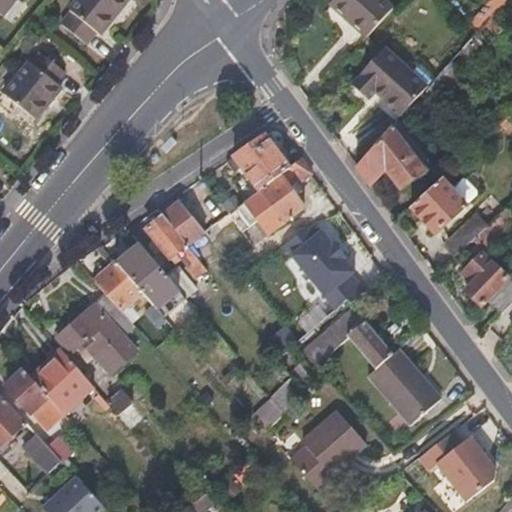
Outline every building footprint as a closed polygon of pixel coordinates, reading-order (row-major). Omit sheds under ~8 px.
[(0,0),(0,16),(1,17),(14,0),(0,0)] [(130,1),(129,0),(78,0),(70,11),(72,15),(62,27),(85,46),(96,33),(101,37),(130,1)] [(392,11),(381,0),(335,0),(329,7),(366,40),(392,11)] [(417,126),(511,22),(511,0),(508,0),(478,34),(439,78),(430,88),(405,115),(417,126)] [(478,34),(508,0),(495,0),(471,28),(478,34)] [(412,72),(386,49),(351,86),(369,102),(376,95),(402,118),(405,115),(430,88),(412,72)] [(65,75),(52,64),(41,55),(33,65),(29,62),(3,96),(35,123),(62,90),(57,85),(65,75)] [(421,61),(412,72),(430,88),(439,78),(421,61)] [(511,121),(509,118),(501,126),(511,136),(511,121)] [(422,169),(391,131),(359,165),(355,168),(371,188),(387,171),(401,189),(422,169)] [(290,169),(266,137),(233,160),(257,193),(290,169)] [(304,210),(290,191),(311,175),(300,161),(290,169),(257,193),(234,210),(248,229),(258,223),(268,236),(304,210)] [(479,195),(480,190),(469,179),(465,180),(454,192),(468,206),(479,195)] [(438,235),(468,206),(454,192),(443,180),(413,209),(438,235)] [(495,236),(511,220),(511,204),(487,227),(475,240),(485,249),(497,238),(495,236)] [(201,233),(179,206),(162,217),(186,246),(201,233)] [(475,240),(487,227),(476,215),(446,245),(457,256),(475,240)] [(186,246),(162,217),(145,230),(174,267),(179,263),(175,257),(179,254),(188,265),(183,270),(193,282),(206,271),(186,246)] [(349,274),(353,271),(342,258),(344,256),(332,241),(330,243),(319,231),(288,254),(333,309),(345,301),(347,304),(364,292),(349,274)] [(167,277),(141,247),(118,266),(145,296),(158,311),(179,291),(167,277)] [(511,305),(511,281),(487,255),(467,274),(476,284),(469,291),(484,307),(490,302),(502,315),(511,305)] [(145,296),(118,266),(117,264),(94,283),(107,297),(123,315),(145,296)] [(194,290),(176,269),(167,277),(179,291),(185,298),(194,290)] [(107,297),(97,307),(128,340),(137,331),(123,315),(107,297)] [(128,340),(97,307),(59,342),(74,357),(85,347),(110,375),(137,349),(128,340)] [(394,355),(358,307),(301,348),(318,367),(352,339),(376,370),(394,355)] [(442,402),(399,351),(394,355),(376,370),(367,377),(410,429),(442,402)] [(70,417),(98,390),(67,355),(38,383),(53,399),(68,415),(70,417)] [(53,399),(38,383),(27,372),(10,388),(51,431),(68,415),(53,399)] [(149,418),(126,393),(112,406),(135,432),(149,418)] [(285,413),(271,396),(253,417),(266,432),(285,413)] [(35,430),(5,399),(0,403),(0,451),(6,458),(35,430)] [(320,493),(343,473),(340,469),(367,446),(337,413),(303,442),(309,449),(293,462),(320,493)] [(496,473),(471,440),(463,447),(454,435),(420,461),(430,474),(438,468),(468,505),(496,483),(496,473)] [(77,456),(61,439),(53,448),(68,464),(77,456)] [(53,448),(46,440),(34,451),(61,478),(72,467),(68,464),(53,448)] [(32,511),(41,504),(19,482),(6,493),(24,511),(32,511)] [(115,511),(87,483),(57,511),(115,511)] [(206,511),(210,511),(224,499),(215,489),(200,504),(206,511)]
